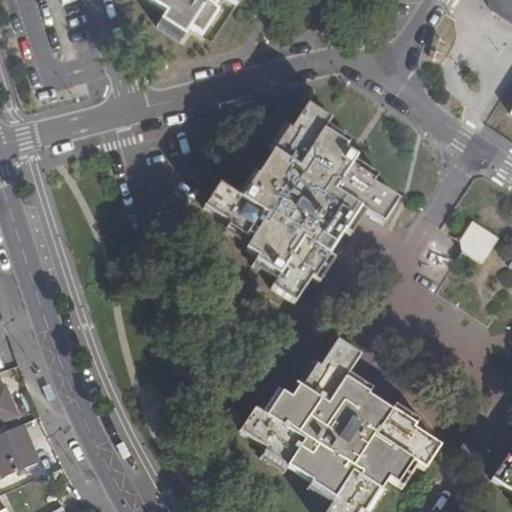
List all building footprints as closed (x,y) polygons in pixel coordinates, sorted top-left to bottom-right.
[(146,0),(167,13),(157,28),(180,44),(190,29),(202,37),(219,12),(214,9),(219,0),(226,0),(230,2),(231,0),(146,0)] [(511,0),(486,0),(488,8),(496,6),(497,13),(506,12),(511,15),(511,0)] [(260,177),(257,178),(242,201),(219,186),(205,209),(230,226),(228,229),(251,243),(245,252),(257,259),(255,263),(279,278),(272,289),(295,304),(312,278),(315,280),(330,257),(329,255),(344,233),(346,233),(360,210),(383,225),(398,202),(372,185),(373,183),(351,168),(357,160),(345,151),(347,148),(322,132),(330,121),(308,107),(291,133),(288,131),(273,152),(274,155),(260,177)] [(474,225),(494,237),(505,221),(495,215),(498,210),(492,206),(489,210),(484,207),(474,225)] [(511,278),(511,225),(505,221),(494,237),(497,240),(481,265),(476,261),(465,278),(499,300),(511,278)] [(291,401),(282,395),(267,418),(255,410),(240,434),(267,451),(265,455),(288,470),(289,468),(312,483),(311,485),(335,501),(327,511),(358,511),(359,511),(364,511),(378,491),(380,492),(387,481),(397,487),(413,463),(424,470),(439,448),(412,430),(414,427),(391,412),(390,413),(367,398),(368,397),(345,381),(361,357),(338,343),(320,370),(316,367),(301,390),(299,389),(291,401)] [(4,388),(0,389),(0,422),(16,416),(4,388)] [(37,463),(22,427),(0,436),(0,473),(2,478),(37,463)] [(511,461),(507,458),(491,481),(511,494),(511,461)]
